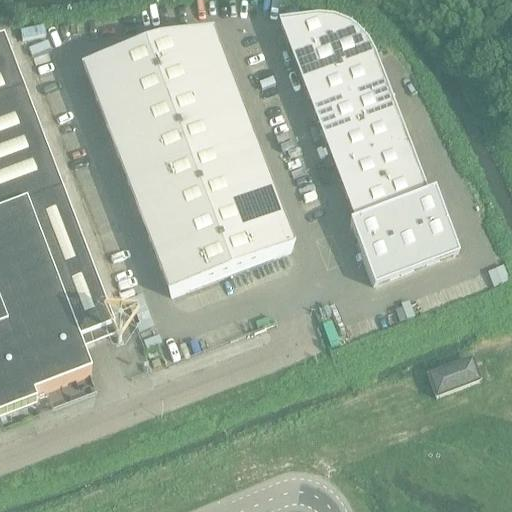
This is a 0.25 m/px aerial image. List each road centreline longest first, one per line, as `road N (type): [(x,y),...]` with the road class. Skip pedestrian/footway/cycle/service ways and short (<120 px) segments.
road 1 (unclassified): [(0,459),(303,344)]
road 2 (track): [(300,492),(325,467),(511,395)]
